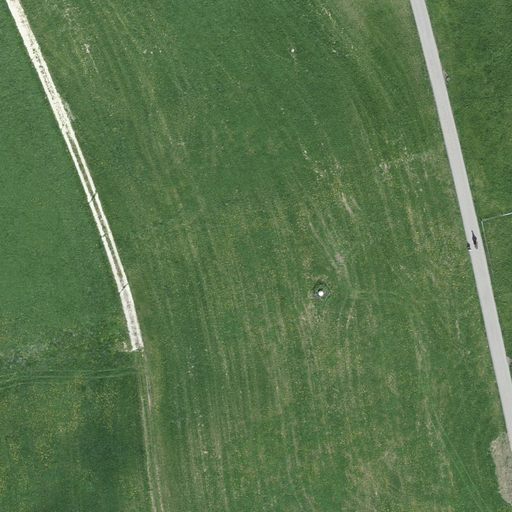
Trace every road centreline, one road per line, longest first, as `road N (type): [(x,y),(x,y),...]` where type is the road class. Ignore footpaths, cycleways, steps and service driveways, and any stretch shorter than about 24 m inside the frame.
road 1 (unclassified): [(417,0),(511,413)]
road 2 (track): [(9,0),(107,242),(135,340)]
